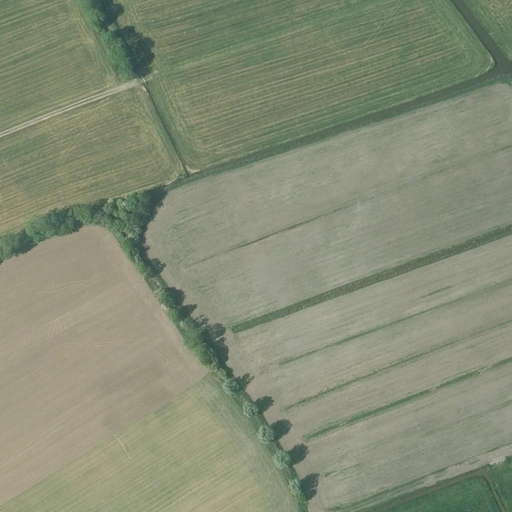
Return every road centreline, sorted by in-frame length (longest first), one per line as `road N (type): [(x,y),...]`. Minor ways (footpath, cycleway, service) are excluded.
road 1 (track): [(130,82),(370,0)]
road 2 (track): [(0,133),(130,82),(93,0)]
